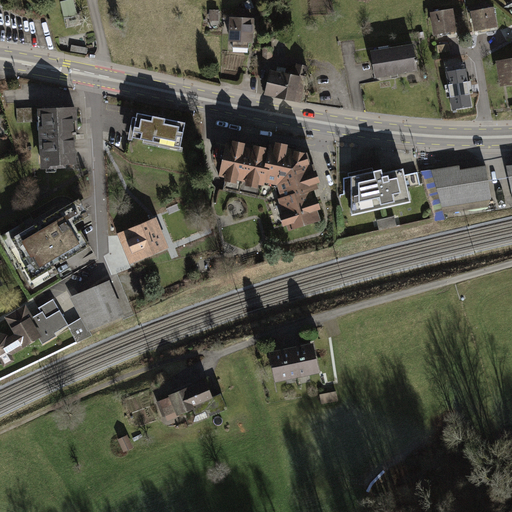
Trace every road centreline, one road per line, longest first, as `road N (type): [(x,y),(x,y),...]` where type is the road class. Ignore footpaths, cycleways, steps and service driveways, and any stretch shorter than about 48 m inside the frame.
road 1 (primary): [(0,58),(344,126),(511,136)]
road 2 (residential): [(221,355),(511,266)]
